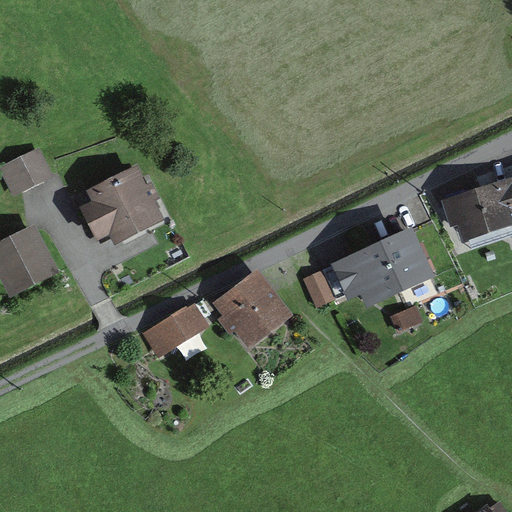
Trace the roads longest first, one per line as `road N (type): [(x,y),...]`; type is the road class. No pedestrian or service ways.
road 1 (unclassified): [(116,331),(511,140)]
road 2 (residential): [(49,201),(116,331)]
road 3 (unclassified): [(0,383),(116,331)]
